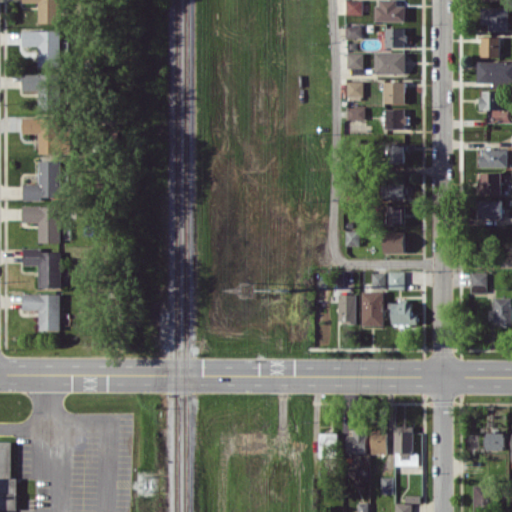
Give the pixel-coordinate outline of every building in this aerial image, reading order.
[(38,23),(60,22),(60,0),(22,0),(22,2),(38,2),(38,23)] [(346,0),(347,14),(363,13),(362,0),(346,0)] [(405,21),(406,5),(398,5),(397,0),(376,0),(377,21),(405,21)] [(508,6),(481,6),(481,23),(489,23),(489,30),(509,30),(508,6)] [(346,37),(362,37),(362,25),(346,25),(346,37)] [(386,47),(406,47),(406,27),(386,27),(386,47)] [(39,45),(38,65),(60,66),(61,30),(23,29),(23,45),(39,45)] [(500,36),(482,36),(481,56),(500,56),(500,36)] [(375,72),(405,73),(406,51),(376,51),(375,72)] [(348,67),(364,67),(364,52),(348,52),(348,67)] [(511,60),(479,61),(479,82),(511,81),(511,60)] [(59,73),(23,74),(23,90),(38,89),(39,109),(60,109),(59,73)] [(348,95),(364,96),(364,81),(348,80),(348,95)] [(384,102),(406,102),(405,81),(384,81),(384,102)] [(481,108),(502,109),(502,90),(481,89),(481,108)] [(346,128),(366,129),(366,107),(347,106),(346,128)] [(406,108),(387,108),(387,128),(406,128),(406,108)] [(39,153),(60,153),(61,117),(23,116),(23,132),(39,132),(39,153)] [(407,162),(408,144),(387,143),(387,161),(407,162)] [(508,166),(508,149),(482,148),(481,166),(508,166)] [(23,199),(61,198),(60,160),(39,161),(39,183),(23,183),(23,199)] [(479,172),(479,193),(502,193),(501,172),(479,172)] [(406,181),(383,180),(382,198),(406,198),(406,181)] [(502,199),(480,199),(480,217),(503,217),(502,199)] [(39,221),(38,242),(60,242),(61,206),(23,205),(22,221),(39,221)] [(387,205),(388,225),(404,224),(404,205),(387,205)] [(346,245),(360,245),(360,230),(346,229),(346,245)] [(405,252),(406,231),(385,231),(384,252),(405,252)] [(61,250),(44,251),(44,247),(23,247),(24,265),(38,264),(39,287),(62,286),(61,250)] [(389,288),(406,288),(405,270),(389,271),(389,288)] [(487,271),(471,271),(471,292),(487,292),(487,271)] [(372,288),(386,288),(386,272),(372,272),(372,288)] [(362,324),(384,325),(384,291),(363,291),(362,324)] [(39,329),(60,329),(61,293),(23,293),(23,309),(40,309),(39,329)] [(356,293),(339,294),(340,322),(357,322),(356,293)] [(511,324),(511,316),(511,296),(494,296),(494,324),(511,324)] [(393,300),(392,323),(415,324),(415,301),(393,300)] [(372,453),(387,453),(387,430),(372,430),(372,453)] [(367,451),(366,431),(347,431),(347,452),(367,451)] [(506,449),(507,432),(487,431),(486,448),(506,449)] [(320,449),(337,450),(337,432),(320,432),(320,449)] [(392,493),(392,476),(381,476),(381,493),(392,493)] [(474,507),(490,506),(489,484),(473,484),(474,507)] [(394,511),(412,511),(412,502),(421,502),(421,494),(405,494),(405,502),(395,502),(394,511)] [(357,511),(368,511),(369,502),(358,502),(357,511)]
